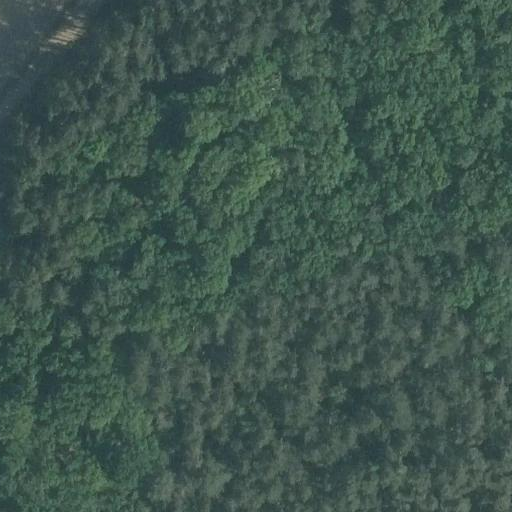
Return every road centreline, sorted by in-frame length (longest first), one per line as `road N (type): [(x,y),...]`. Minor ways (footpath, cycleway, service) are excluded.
road 1 (track): [(159,511),(138,364),(52,89)]
road 2 (track): [(0,278),(50,289),(134,351)]
